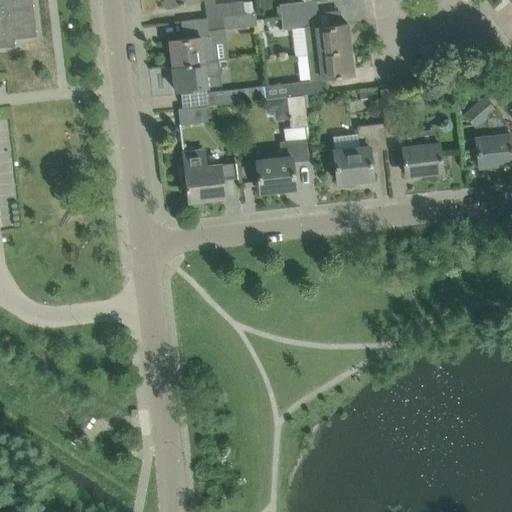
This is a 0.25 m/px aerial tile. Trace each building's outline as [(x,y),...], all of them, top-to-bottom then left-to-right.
[(0,0),(0,46),(1,47),(15,45),(14,38),(36,35),(31,0),(0,0)] [(201,0),(204,0),(207,18),(244,13),(242,1),(215,4),(214,0),(164,0),(165,4),(201,0)] [(254,0),(244,1),(245,13),(254,12),(254,0)] [(279,4),(281,16),(318,12),(316,0),(304,0),(305,1),(279,4)] [(295,55),(307,53),(350,48),(347,23),(319,26),(318,12),(281,16),(282,29),(292,28),(295,55)] [(169,40),(172,65),(219,60),(215,29),(245,26),(244,13),(207,18),(181,21),(183,38),(169,40)] [(291,96),(304,94),(327,91),(326,77),(353,73),(350,48),(307,53),(310,80),(289,83),(291,96)] [(221,85),(219,60),(172,65),(175,90),(221,85)] [(262,86),(248,88),(250,100),(263,99),(262,86)] [(396,87),(380,89),(382,109),(385,137),(401,135),(401,132),(398,107),(396,87)] [(242,101),(240,89),(206,92),(207,105),(242,101)] [(308,125),(304,94),(291,96),(286,96),(290,127),(308,125)] [(421,96),(407,98),(408,107),(422,106),(421,96)] [(508,129),(484,98),(465,114),(474,125),(476,136),(475,136),(477,146),(479,166),(511,161),(511,147),(510,132),(508,129)] [(206,104),(187,107),(178,108),(180,124),(208,120),(206,104)] [(334,149),(333,149),(334,162),(337,182),(373,178),(369,150),(386,148),(384,128),(383,123),(357,126),(358,133),(359,146),(334,149)] [(308,159),(306,140),(305,138),(280,141),(282,157),(256,160),(257,172),(259,191),(295,187),(292,161),(308,159)] [(437,142),(402,147),(403,154),(405,174),(442,170),(440,150),(439,142),(437,142)] [(186,182),(188,200),(224,196),(222,179),(238,178),(236,162),(220,164),(220,162),(207,163),(205,148),(182,151),(184,166),(180,167),(182,182),(186,182)]
